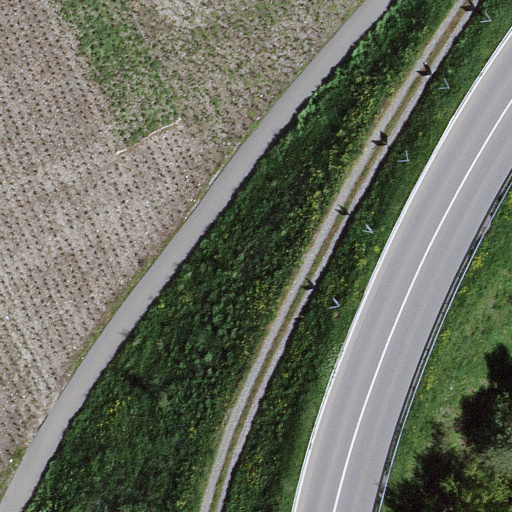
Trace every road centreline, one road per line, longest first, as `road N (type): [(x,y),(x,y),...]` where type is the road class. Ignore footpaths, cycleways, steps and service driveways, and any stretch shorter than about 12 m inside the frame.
road 1 (track): [(377,0),(177,246),(52,427),(6,511)]
road 2 (track): [(210,511),(265,364),(343,207),(470,0)]
road 3 (tertiary): [(511,100),(434,235),(378,363),(333,511)]
